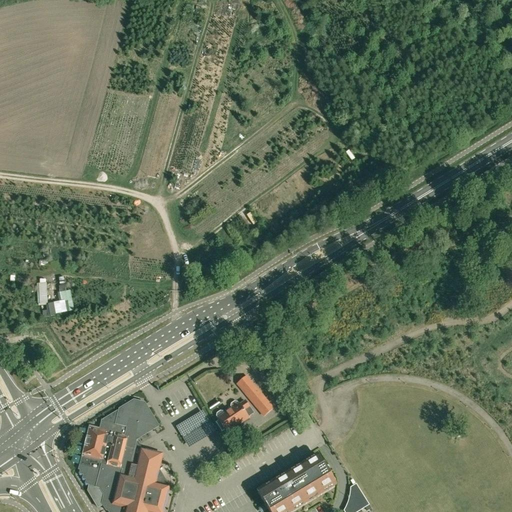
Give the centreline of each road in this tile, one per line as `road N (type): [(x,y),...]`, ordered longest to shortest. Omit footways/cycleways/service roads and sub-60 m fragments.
road 1 (secondary): [(37,441),(414,201)]
road 2 (secondary): [(414,201),(305,254),(30,422)]
